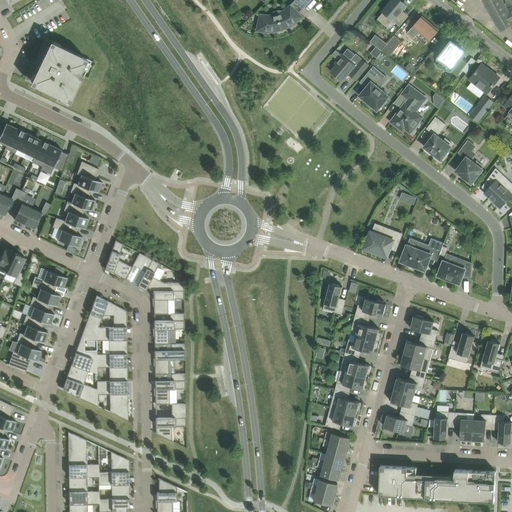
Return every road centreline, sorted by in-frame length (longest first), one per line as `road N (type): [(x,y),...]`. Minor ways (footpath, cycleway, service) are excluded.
road 1 (residential): [(495,312),(498,233),(491,219),(306,72),(368,0)]
road 2 (residential): [(147,511),(144,301),(93,273)]
road 3 (tertiary): [(213,248),(250,511)]
road 4 (tertiary): [(263,511),(228,251)]
road 5 (tertiary): [(238,202),(236,136),(146,0)]
road 6 (tertiary): [(130,0),(224,140),(224,199)]
road 7 (residential): [(412,283),(366,452)]
road 8 (unclassified): [(132,165),(90,134),(0,91)]
road 9 (residential): [(366,452),(511,461)]
road 10 (residential): [(93,273),(50,391)]
